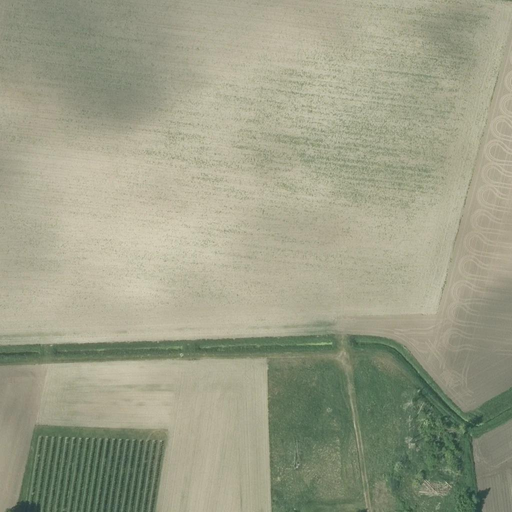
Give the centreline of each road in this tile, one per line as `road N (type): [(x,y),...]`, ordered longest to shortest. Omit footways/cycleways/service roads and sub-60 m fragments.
road 1 (track): [(0,363),(368,349),(393,359)]
road 2 (track): [(369,511),(344,342)]
